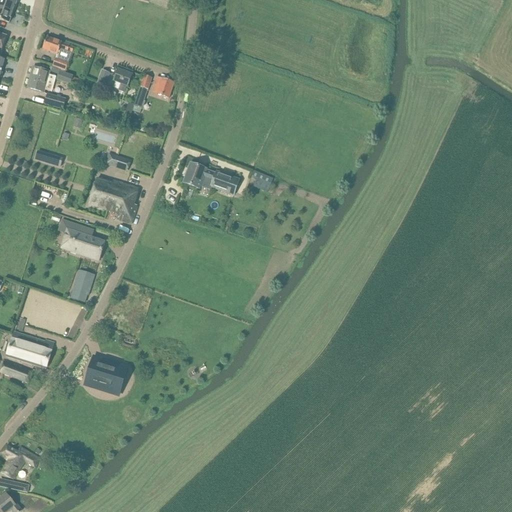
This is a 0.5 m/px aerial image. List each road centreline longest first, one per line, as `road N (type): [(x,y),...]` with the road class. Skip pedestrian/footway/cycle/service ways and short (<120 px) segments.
road 1 (residential): [(0,444),(103,301),(171,139),(185,80)]
road 2 (residential): [(185,80),(33,24)]
road 3 (residential): [(0,142),(33,24)]
